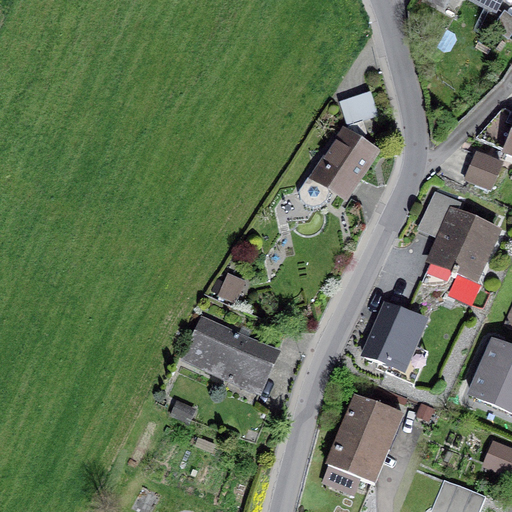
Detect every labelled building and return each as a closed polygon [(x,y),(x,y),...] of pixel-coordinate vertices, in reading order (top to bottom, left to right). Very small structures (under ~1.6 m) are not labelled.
[(477,0),(495,10),(500,0),(477,0)] [(369,93),(341,103),(348,124),(377,114),(369,93)] [(502,109),(475,139),(511,155),(511,126),(506,123),(510,113),(502,109)] [(328,199),(327,188),(345,199),(375,154),(360,144),(363,140),(357,125),(349,127),(314,179),(310,176),(299,193),(300,200),(304,205),(310,208),(318,208),(324,205),(328,199)] [(476,155),(465,181),(491,192),(502,167),(476,155)] [(457,275),(474,283),(496,233),(456,214),(460,205),(435,193),(422,221),(445,232),(430,263),(453,273),(451,277),(455,279),(457,275)] [(227,280),(223,299),(239,302),(243,284),(227,280)] [(403,374),(425,324),(386,307),(364,357),(403,374)] [(202,320),(183,361),(229,382),(231,376),(262,390),(278,355),(202,320)] [(511,353),(494,346),(483,371),(511,383),(511,353)] [(511,414),(511,383),(483,371),(472,397),(511,414)] [(357,398),(342,433),(382,449),(396,414),(357,398)] [(328,468),(367,484),(382,449),(342,433),(328,468)] [(509,477),(511,470),(511,451),(496,445),(487,468),(509,477)] [(436,511),(479,511),(485,498),(444,481),(432,510),(436,511)]
